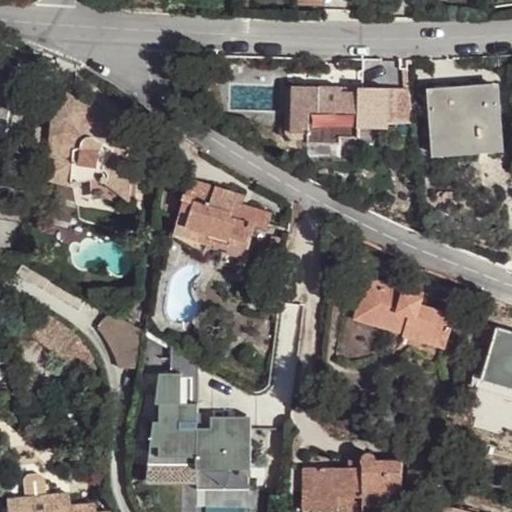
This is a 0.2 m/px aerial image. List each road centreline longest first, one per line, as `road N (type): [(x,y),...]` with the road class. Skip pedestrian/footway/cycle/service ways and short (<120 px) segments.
road 1 (residential): [(91,25),(183,119),(314,199),(511,286)]
road 2 (residential): [(91,25),(413,39),(511,28)]
